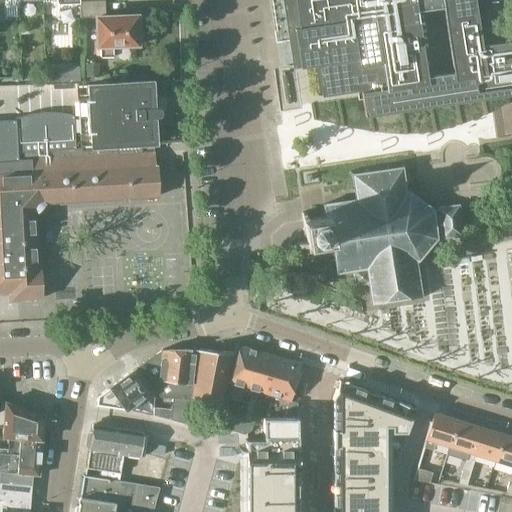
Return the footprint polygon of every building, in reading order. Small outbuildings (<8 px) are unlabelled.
[(42,0),(43,1),(57,1),(58,5),(78,4),(79,17),(80,17),(79,1),(78,1),(78,0),(42,0)] [(104,0),(96,0),(79,1),(80,17),(95,16),(96,46),(100,46),(100,57),(114,56),(113,46),(138,45),(137,15),(105,16),(104,0)] [(295,0),(305,66),(322,64),(326,87),(360,82),(365,116),(498,96),(511,93),(511,39),(481,44),(474,0),(295,0)] [(80,70),(62,71),(63,83),(80,82),(80,70)] [(155,142),(154,119),(155,119),(157,118),(158,118),(159,117),(159,115),(160,114),(160,113),(159,112),(159,110),(158,109),(157,109),(156,108),(155,108),(153,108),(152,82),(76,87),(80,146),(155,142)] [(0,180),(2,180),(3,197),(0,196),(0,297),(9,297),(9,300),(42,298),(40,267),(38,267),(35,212),(37,212),(44,204),(44,202),(158,196),(156,165),(155,165),(154,151),(141,152),(140,145),(116,146),(117,154),(81,156),(81,148),(75,148),(73,115),(68,114),(62,113),(57,112),(51,112),(46,112),(41,112),(35,113),(30,114),(24,115),(19,116),(14,118),(14,120),(0,120),(0,180)] [(322,205),(324,218),(327,216),(331,242),(335,274),(351,271),(353,286),(368,283),(371,303),(420,296),(415,263),(436,238),(432,210),(405,189),(402,167),(388,169),(387,166),(384,166),(385,170),(367,172),(367,169),(364,169),(364,173),(353,174),(349,172),(348,174),(352,177),(354,188),(351,188),(351,191),(354,190),(355,200),(343,202),(342,199),(339,199),(340,202),(322,205)] [(458,204),(436,207),(441,239),(463,236),(458,204)] [(305,212),(302,213),(301,213),(306,246),(331,242),(327,216),(324,218),(308,220),(307,217),(305,217),(305,212)] [(234,352),(226,382),(262,392),(290,401),(300,364),(300,363),(273,355),(235,344),(233,352),(234,352)] [(170,409),(153,407),(153,416),(185,424),(191,399),(191,396),(195,384),(196,349),(162,349),(138,366),(150,381),(159,397),(171,398),(170,409)] [(195,384),(191,396),(219,405),(226,382),(234,352),(233,352),(196,349),(195,384)] [(97,396),(96,405),(126,409),(151,391),(134,369),(97,396)] [(336,388),(332,399),(332,429),(332,446),(334,446),(342,446),(342,455),(334,455),(332,455),(332,458),(332,472),(334,472),(342,472),(342,481),(334,481),(334,480),(332,480),(332,484),(334,484),(334,483),(342,483),(342,492),(334,492),(332,492),(332,506),(331,511),(384,511),(385,425),(391,426),(390,432),(405,432),(414,407),(395,401),(376,394),(376,396),(374,402),(365,398),(367,393),(368,391),(351,384),(350,386),(348,392),(339,389),(336,388)] [(0,454),(0,482),(30,485),(31,475),(38,475),(42,419),(39,414),(4,402),(0,438),(19,439),(17,456),(0,454)] [(434,443),(448,447),(457,420),(434,413),(423,448),(432,450),(434,443)] [(297,511),(297,508),(296,508),(291,508),(291,497),(296,497),(296,498),(297,498),(297,497),(297,495),(297,478),(295,478),(291,478),(291,466),(296,466),(296,467),(297,467),(297,449),(296,449),(291,449),(291,438),(295,438),(297,439),(297,435),(297,418),(262,418),(262,439),(245,439),(244,511),(297,511)] [(479,427),(457,420),(448,447),(445,455),(464,461),(466,452),(471,454),(479,427)] [(143,432),(93,425),(92,432),(86,435),(85,446),(89,451),(86,468),(120,473),(122,456),(138,458),(143,434),(143,432)] [(474,455),(494,461),(502,434),(479,427),(471,454),(466,452),(464,461),(462,468),(470,470),(474,455)] [(494,461),(511,466),(511,436),(502,434),(494,461)] [(470,470),(462,468),(457,483),(465,486),(470,470)] [(431,473),(417,469),(413,480),(428,483),(431,473)] [(151,511),(158,487),(82,475),(78,506),(75,507),(74,511),(151,511)] [(0,511),(28,511),(30,485),(0,482),(0,511)]
